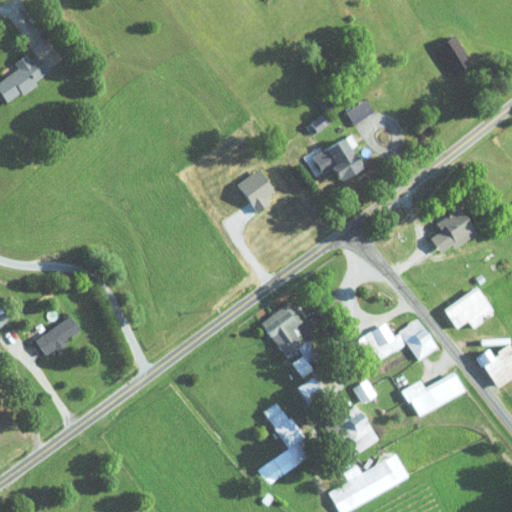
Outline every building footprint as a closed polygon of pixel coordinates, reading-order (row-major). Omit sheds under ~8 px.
[(466,64),(452,35),(432,44),(445,74),(466,64)] [(45,75),(30,51),(10,63),(13,68),(0,76),(0,100),(1,103),(45,75)] [(341,112),(350,126),(370,112),(361,99),(341,112)] [(302,158),(312,176),(327,168),(334,181),(357,167),(346,148),(352,144),(346,133),(302,158)] [(426,236),(433,252),(448,245),(448,247),(470,236),(456,208),(430,220),(435,232),(426,236)] [(466,326),(488,313),(473,287),(438,307),(450,328),(463,321),(466,326)] [(257,320),(296,378),(308,370),(303,363),(315,356),(304,340),(299,343),(289,328),(298,322),(285,302),(257,320)] [(31,338),(41,354),(51,347),(51,348),(77,332),(67,315),(31,338)] [(404,344),(412,359),(431,350),(415,319),(387,334),(382,323),(349,340),(359,359),(373,352),(377,358),(404,344)] [(483,349),(472,355),(489,387),(511,374),(511,357),(505,344),(486,355),(483,349)] [(413,417),(460,391),(450,371),(419,387),(415,380),(398,389),(413,417)] [(292,386),(299,401),(316,393),(309,378),(292,386)] [(371,395),(364,379),(349,386),(356,402),(371,395)] [(283,450),(253,468),(262,484),(308,456),(274,401),(259,410),(283,450)] [(373,439),(352,407),(328,423),(350,455),(373,439)] [(338,511),(404,478),(392,454),(354,473),(355,476),(324,492),(334,511),(338,511)]
